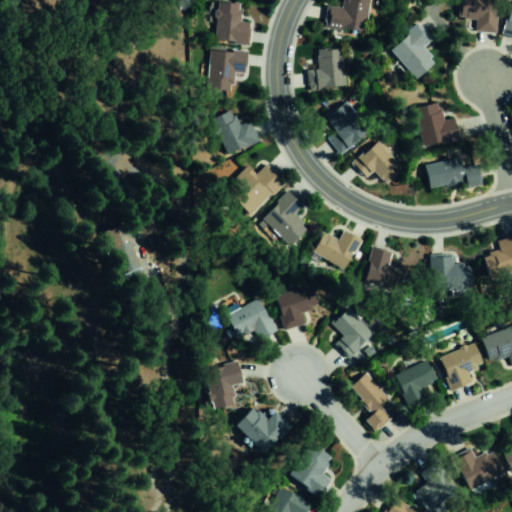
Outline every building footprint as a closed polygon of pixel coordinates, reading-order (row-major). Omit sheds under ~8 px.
[(338,0),(338,7),(323,5),(320,28),(362,33),(366,0),(338,0)] [(490,32),(491,0),(455,0),(455,18),(471,19),(471,31),(490,32)] [(511,38),(511,2),(507,1),(498,35),(511,38)] [(246,22),(235,22),(236,4),(212,2),(210,42),(244,44),(246,22)] [(384,48),(411,79),(432,61),(419,47),(429,39),(414,22),(384,48)] [(302,69),(304,90),(341,87),(338,48),(311,50),(313,69),(302,69)] [(202,90),(228,91),(228,72),(240,72),(241,51),(204,50),(202,90)] [(321,116),(332,132),(323,138),(334,154),(365,133),(343,101),(321,116)] [(409,108),(418,148),(455,139),(450,117),(439,119),(435,102),(409,108)] [(221,156),(254,141),(245,121),(234,126),(227,110),(205,119),(221,156)] [(399,168),(372,141),(348,164),(361,178),(369,170),(383,184),(399,168)] [(419,165),(424,190),(461,184),(462,188),(477,186),(473,164),(458,167),(456,158),(419,165)] [(242,165),(217,191),(244,218),(278,183),(260,165),(251,174),(242,165)] [(290,215),(298,207),(283,192),(256,219),(284,248),(303,229),(290,215)] [(357,241),(339,231),(333,240),(319,232),(307,252),(339,271),(357,241)] [(511,272),(511,235),(491,240),(494,251),(475,255),(481,279),(511,272)] [(387,253),(366,248),(358,282),(399,292),(405,269),(384,264),(387,253)] [(428,291),(466,288),(465,263),(449,265),(448,256),(426,257),(428,291)] [(314,308),(308,285),(270,295),(279,330),(301,324),(298,312),(314,308)] [(270,332),(256,299),(220,314),(230,339),(249,331),(252,340),(270,332)] [(330,344),(343,358),(369,335),(344,308),(327,324),(338,336),(330,344)] [(511,363),(511,325),(476,337),(483,362),(504,356),(506,365),(511,363)] [(434,357),(446,390),(466,383),(462,372),(478,366),(469,344),(434,357)] [(417,387),(432,381),(423,360),(390,375),(404,406),(422,398),(417,387)] [(200,371),(207,409),(230,405),(227,387),(238,384),(234,364),(200,371)] [(345,386),(367,414),(361,419),(370,432),(387,419),(376,406),(384,400),(362,372),(345,386)] [(256,455),(285,428),(270,412),(261,420),(248,407),(228,426),(256,455)] [(283,477),(314,498),(326,481),(317,475),(328,458),(305,443),(283,477)] [(499,474),(488,449),(470,457),(467,451),(449,459),(463,491),(499,474)] [(424,511),(453,493),(433,462),(415,473),(422,484),(407,494),(419,511),(424,511)] [(262,511),(301,511),(306,503),(275,487),(262,511)] [(382,511),(410,511),(390,500),(382,511)]
